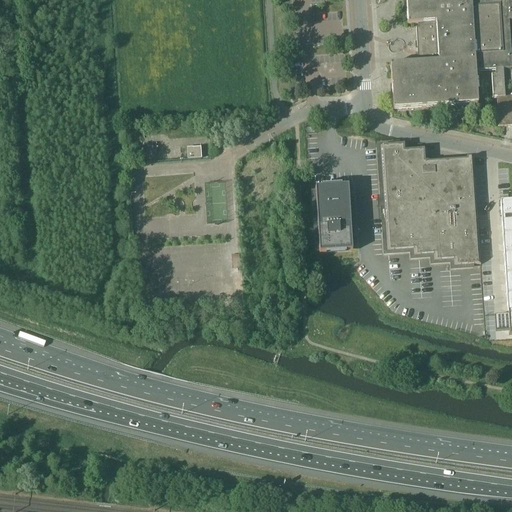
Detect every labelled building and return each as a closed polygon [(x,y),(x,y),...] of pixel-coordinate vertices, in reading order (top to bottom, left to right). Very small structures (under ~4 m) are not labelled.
[(418,64),(390,65),(393,110),(478,105),(476,73),(495,72),(495,76),(491,76),(492,99),(496,99),(498,127),(511,126),(511,61),(511,62),(509,30),(511,30),(511,0),(406,0),(408,25),(416,24),(418,64)] [(143,161),(155,161),(154,141),(142,141),(143,161)] [(407,151),(407,145),(380,146),(387,251),(413,249),(413,256),(433,255),(433,261),(453,260),(454,266),(481,265),(473,158),(466,159),(466,160),(428,162),(427,150),(407,151)] [(187,160),(200,159),(200,147),(186,148),(187,160)] [(345,190),(310,192),(314,253),(350,250),(349,236),(352,236),(351,222),(348,223),(345,190)] [(507,317),(494,318),(495,333),(508,332),(509,335),(511,335),(511,203),(500,205),(507,317)] [(491,254),(490,241),(480,242),(481,254),(491,254)]
